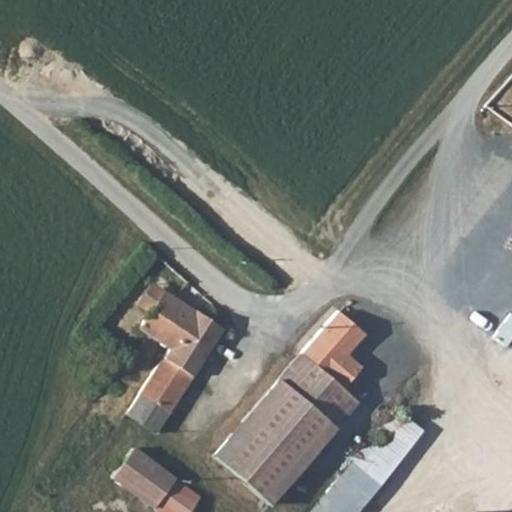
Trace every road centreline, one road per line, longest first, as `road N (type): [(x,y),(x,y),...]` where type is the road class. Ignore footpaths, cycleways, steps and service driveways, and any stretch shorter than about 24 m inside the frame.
road 1 (unclassified): [(0,104),(230,292),(282,314),(315,286),(511,51)]
road 2 (unknown): [(358,235),(415,271),(443,273),(511,236)]
